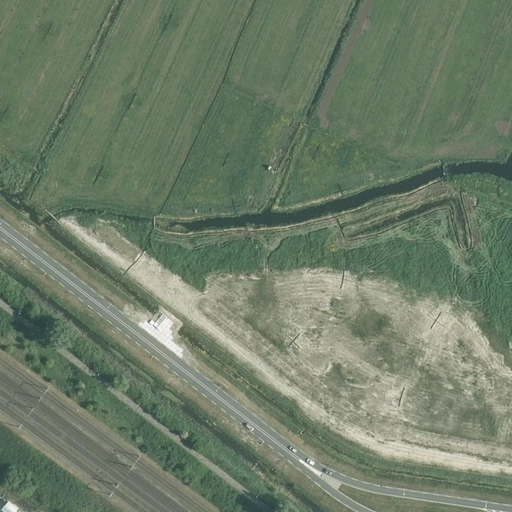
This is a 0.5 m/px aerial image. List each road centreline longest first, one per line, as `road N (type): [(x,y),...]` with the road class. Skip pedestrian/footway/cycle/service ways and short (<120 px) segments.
road 1 (secondary): [(0,228),(303,462)]
road 2 (secondary): [(511,510),(382,491),(303,462)]
